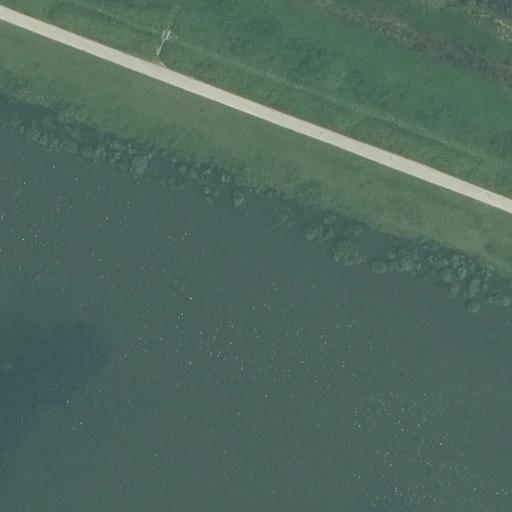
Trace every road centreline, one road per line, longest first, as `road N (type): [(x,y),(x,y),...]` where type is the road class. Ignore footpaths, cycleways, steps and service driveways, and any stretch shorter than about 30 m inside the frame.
road 1 (track): [(511,207),(151,69)]
road 2 (track): [(151,69),(0,11)]
